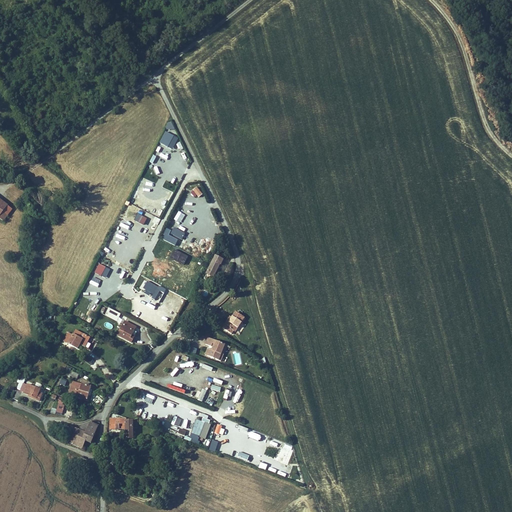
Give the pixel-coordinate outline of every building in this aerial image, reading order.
[(171,121),(165,124),(168,130),(174,128),(171,121)] [(178,139),(171,142),(174,150),(181,147),(178,139)] [(157,174),(162,172),(158,165),(153,168),(157,174)] [(184,205),(188,197),(183,194),(179,203),(184,205)] [(12,207),(0,198),(0,217),(2,219),(12,207)] [(134,220),(144,225),(147,218),(137,213),(134,220)] [(192,230),(198,235),(203,228),(197,223),(192,230)] [(174,227),(170,234),(181,240),(185,233),(174,227)] [(203,239),(209,243),(214,236),(208,232),(203,239)] [(223,261),(216,257),(207,276),(213,279),(220,265),(221,266),(223,261)] [(101,276),(106,267),(99,263),(94,273),(101,276)] [(140,288),(153,295),(151,299),(154,301),(159,290),(164,293),(166,289),(159,286),(158,287),(144,280),(140,288)] [(110,316),(110,317),(116,320),(119,314),(107,308),(105,313),(110,316)] [(236,328),(239,324),(240,326),(248,317),(240,310),(234,317),(233,317),(229,322),(230,324),(227,327),(233,331),(236,328)] [(132,327),(123,323),(116,336),(130,343),(132,338),(130,337),(133,331),(130,330),(132,327)] [(82,335),(80,339),(71,335),(66,344),(81,351),(87,338),(82,335)] [(213,348),(212,348),(209,354),(215,357),(215,355),(217,356),(216,357),(221,359),(224,353),(221,352),(225,342),(209,336),(206,343),(214,346),(213,348)] [(90,337),(85,347),(89,349),(95,339),(90,337)] [(246,342),(249,345),(254,340),(250,337),(246,342)] [(196,355),(197,348),(190,347),(189,353),(196,355)] [(265,352),(259,358),(268,365),(265,352)] [(42,387),(30,381),(26,389),(34,393),(33,394),(42,398),(45,391),(41,389),(42,387)] [(81,386),(72,383),(68,394),(76,397),(81,386)] [(82,383),(81,386),(76,397),(85,400),(90,386),(82,383)] [(199,388),(195,399),(202,401),(206,391),(199,388)] [(56,411),(62,413),(66,397),(60,396),(56,411)] [(137,422),(132,420),(125,421),(125,418),(109,419),(109,423),(109,430),(123,428),(124,439),(132,438),(131,429),(137,428),(137,422)] [(193,426),(190,437),(185,436),(184,439),(198,443),(204,423),(209,424),(210,420),(202,418),(201,421),(196,419),(194,426),(193,426)] [(97,423),(90,420),(89,423),(86,431),(83,439),(91,442),(97,423)] [(80,429),(86,431),(89,423),(82,426),(80,429)] [(77,428),(75,433),(72,442),(81,445),(83,439),(86,431),(80,429),(77,428)] [(75,433),(68,431),(66,440),(72,442),(75,433)] [(233,441),(236,435),(230,432),(227,438),(233,441)] [(212,440),(208,450),(215,452),(218,442),(212,440)] [(250,457),(254,446),(249,444),(244,455),(250,457)]
